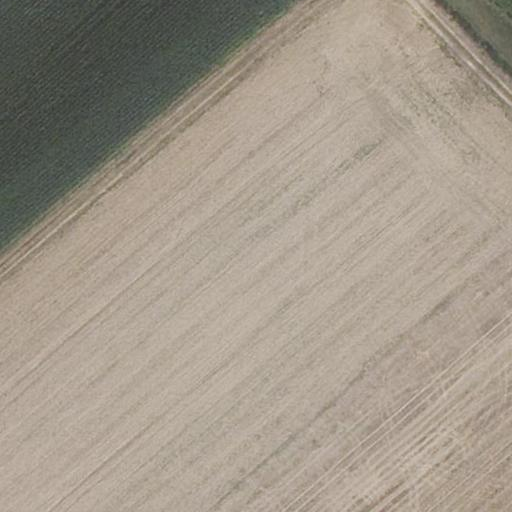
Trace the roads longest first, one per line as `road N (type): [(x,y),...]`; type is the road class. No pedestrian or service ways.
road 1 (track): [(304,0),(0,264)]
road 2 (track): [(421,0),(511,92)]
